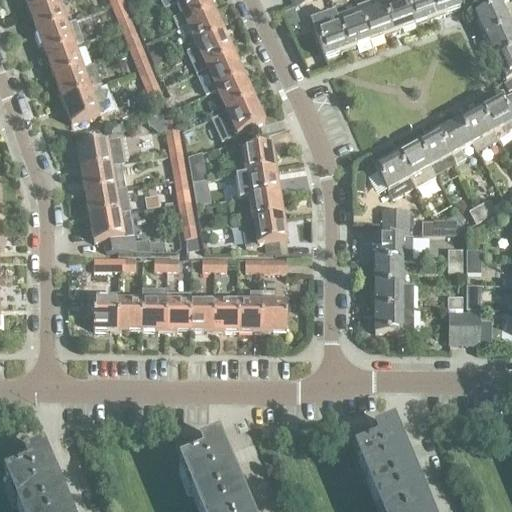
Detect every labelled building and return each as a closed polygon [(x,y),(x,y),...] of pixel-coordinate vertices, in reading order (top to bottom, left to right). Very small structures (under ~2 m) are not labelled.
[(24,0),(30,15),(58,5),(55,0),(24,0)] [(120,0),(107,0),(111,10),(123,5),(120,0)] [(179,32),(187,28),(215,16),(208,0),(192,0),(177,7),(182,18),(174,22),(179,32)] [(313,0),(288,0),(294,10),(313,0)] [(371,44),(393,35),(380,0),(358,8),(371,44)] [(380,0),(393,35),(415,27),(406,1),(394,5),(391,0),(380,0)] [(437,19),(430,0),(407,0),(406,1),(415,27),(437,19)] [(456,0),(430,0),(437,19),(461,10),(456,0)] [(486,40),(511,28),(502,6),(510,2),(508,0),(488,0),(482,4),(487,13),(476,18),(486,40)] [(38,38),(66,28),(58,5),(30,15),(38,38)] [(116,21),(127,16),(123,5),(111,10),(116,21)] [(349,52),(371,44),(358,8),(356,9),(357,11),(337,19),(349,52)] [(121,32),(132,28),(127,16),(116,21),(121,32)] [(197,50),(225,38),(215,16),(187,28),(197,50)] [(336,16),(312,25),(325,60),(349,52),(337,19),(336,16)] [(46,60),(74,50),(84,46),(76,24),(66,28),(38,38),(46,60)] [(121,32),(125,44),(137,39),(132,28),(121,32)] [(511,29),(511,28),(486,40),(496,62),(511,54),(511,29)] [(225,38),(197,50),(187,55),(191,65),(197,77),(207,72),(207,71),(235,60),(225,38)] [(130,55),(141,50),(137,39),(125,44),(130,55)] [(54,82),(82,72),(74,50),(46,60),(54,82)] [(130,55),(134,66),(145,62),(146,61),(141,50),(130,55)] [(511,54),(496,62),(506,84),(511,81),(511,54)] [(245,81),(235,60),(207,71),(207,72),(216,93),(245,81)] [(146,61),(145,62),(134,66),(139,77),(151,72),(146,61)] [(91,95),(102,90),(94,68),(82,72),(54,82),(63,105),(91,95)] [(144,88),(155,83),(151,72),(139,77),(144,88)] [(226,115),(255,103),(245,81),(216,93),(226,115)] [(148,99),(160,94),(155,83),(144,88),(148,99)] [(160,94),(148,99),(153,110),(164,106),(160,94)] [(91,95),(63,105),(71,128),(99,118),(91,95)] [(503,130),(511,125),(511,120),(502,101),(480,113),(497,145),(508,139),(503,130)] [(255,103),(226,115),(236,138),(265,126),(255,103)] [(497,145),(480,113),(459,124),(472,148),(476,156),(497,145)] [(162,118),(147,120),(149,128),(158,135),(165,134),(164,125),(162,118)] [(166,137),(178,135),(176,123),(164,125),(165,134),(166,137)] [(438,136),(456,168),(466,163),(461,154),(472,148),(459,124),(438,136)] [(168,149),(180,147),(178,135),(166,137),(168,149)] [(435,179),(456,168),(438,136),(418,147),(431,171),(435,179)] [(77,150),(82,175),(122,168),(124,167),(120,142),(107,144),(107,145),(77,150)] [(170,160),(182,158),(180,147),(168,149),(170,160)] [(396,159),(409,182),(431,171),(418,147),(396,159)] [(237,178),(245,177),(276,172),(272,148),(238,153),(233,158),(237,178)] [(192,186),(193,186),(207,184),(202,156),(188,161),(192,186)] [(172,174),(184,172),(182,158),(170,160),(172,174)] [(414,191),(409,182),(396,159),(375,170),(393,202),(414,191)] [(86,198),(116,193),(126,191),(122,168),(82,175),(86,198)] [(174,184),(186,182),(184,172),(172,174),(174,184)] [(280,196),(276,172),(245,177),(237,178),(237,179),(241,203),(249,201),(280,196)] [(176,197),(188,194),(186,182),(174,184),(176,197)] [(116,193),(86,198),(91,221),(120,217),(116,193)] [(178,209),(190,206),(188,194),(176,197),(178,209)] [(253,225),(284,220),(280,196),(249,201),(253,225)] [(479,209),(486,222),(506,211),(502,204),(492,210),(489,204),(479,209)] [(190,206),(178,209),(180,219),(192,217),(190,206)] [(476,228),(486,222),(479,209),(468,215),(476,228)] [(130,215),(120,217),(91,221),(95,246),(104,244),(106,256),(137,255),(130,215)] [(381,216),(381,229),(408,229),(408,216),(381,216)] [(182,232),(194,229),(192,217),(180,219),(182,232)] [(284,220),(253,225),(259,258),(281,258),(279,245),(288,244),(284,220)] [(433,241),(433,226),(422,226),(422,241),(433,241)] [(433,226),(433,241),(445,241),(445,226),(433,226)] [(194,229),(182,232),(184,244),(197,242),(194,229)] [(375,240),(375,263),(401,263),(412,263),(412,241),(408,241),(408,229),(381,229),(381,240),(375,240)] [(447,266),(462,266),(462,254),(447,254),(447,266)] [(466,266),(481,266),(481,255),(466,254),(466,266)] [(124,276),(124,263),(93,263),(93,276),(124,276)] [(124,263),(124,276),(135,276),(135,263),(124,263)] [(167,275),(167,263),(154,263),(154,276),(167,275)] [(167,263),(167,275),(179,275),(179,263),(167,263)] [(202,276),(214,276),(214,263),(202,263),(202,276)] [(214,263),(214,276),(226,276),(226,263),(214,263)] [(375,263),(375,288),(401,288),(401,263),(375,263)] [(255,276),(255,264),(246,264),(246,276),(255,276)] [(255,264),(255,276),(286,276),(286,264),(255,264)] [(462,277),(462,266),(447,266),(447,277),(462,277)] [(481,266),(466,266),(466,277),(481,277),(481,266)] [(401,288),(375,288),(375,313),(412,313),(412,288),(401,288)] [(481,313),(481,302),(481,290),(466,290),(466,301),(466,313),(481,313)] [(260,335),(261,296),(249,295),(249,304),(237,304),(237,335),(260,335)] [(261,296),(260,335),(285,335),(286,304),(274,304),(274,296),(261,296)] [(462,301),(447,301),(447,313),(462,313),(462,301)] [(119,334),(119,303),(94,303),(94,334),(119,334)] [(119,303),(119,334),(143,334),(143,303),(119,303)] [(166,303),(143,303),(143,334),(166,334),(166,303)] [(190,303),(166,303),(166,334),(190,334),(190,303)] [(190,303),(190,334),(213,335),(213,303),(190,303)] [(213,303),(213,335),(237,335),(237,304),(213,303)] [(412,336),(412,313),(375,313),(375,336),(412,336)] [(461,348),(460,316),(448,317),(448,348),(461,348)] [(478,316),(465,316),(465,348),(478,348),(478,316)] [(427,511),(392,428),(353,444),(357,453),(353,455),(377,511),(427,511)] [(247,511),(218,439),(178,456),(181,465),(179,466),(198,511),(247,511)] [(67,511),(43,451),(5,467),(8,477),(6,478),(19,511),(67,511)]
